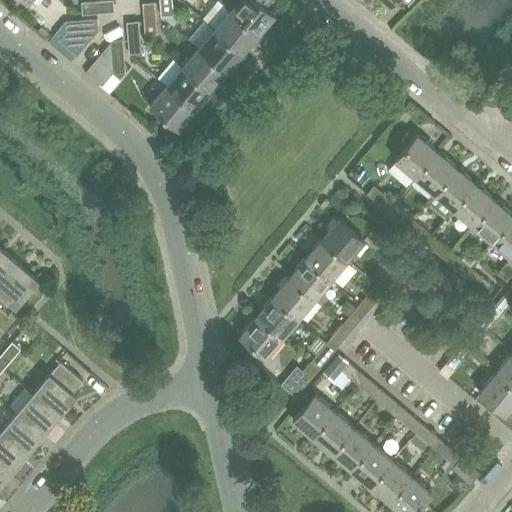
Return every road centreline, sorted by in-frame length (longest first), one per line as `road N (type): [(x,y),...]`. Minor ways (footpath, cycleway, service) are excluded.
road 1 (unclassified): [(0,30),(149,165),(173,220),(209,383)]
road 2 (residential): [(24,511),(118,410),(209,383)]
road 3 (residential): [(493,144),(322,0)]
road 4 (residential): [(511,442),(364,318)]
road 5 (unclassified): [(209,383),(237,511)]
